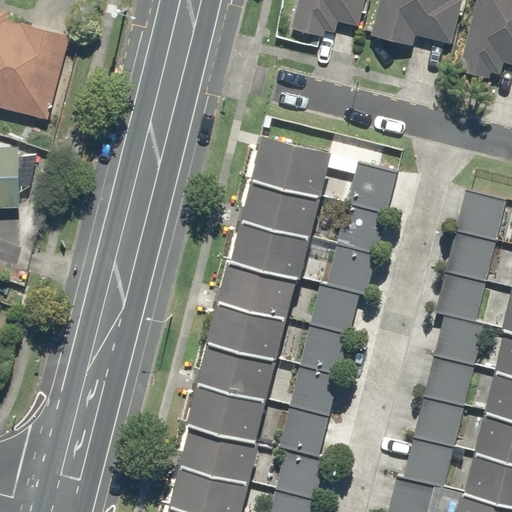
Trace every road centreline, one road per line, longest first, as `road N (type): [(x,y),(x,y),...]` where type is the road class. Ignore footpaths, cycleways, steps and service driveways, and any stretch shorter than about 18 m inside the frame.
road 1 (secondary): [(186,0),(106,315),(69,511)]
road 2 (residential): [(280,86),(511,144)]
